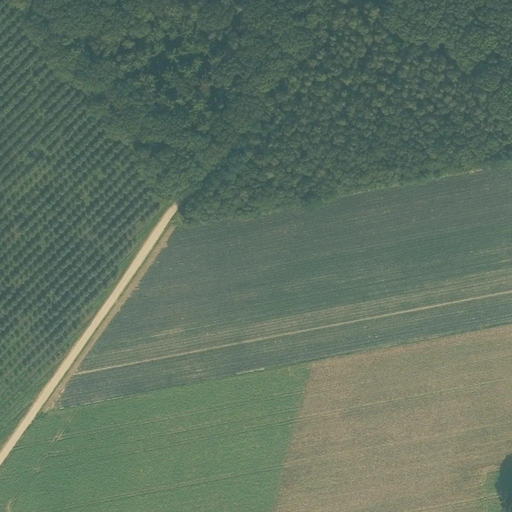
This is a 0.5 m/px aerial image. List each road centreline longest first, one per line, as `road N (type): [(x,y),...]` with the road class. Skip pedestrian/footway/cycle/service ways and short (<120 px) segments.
road 1 (track): [(185,190),(0,457)]
road 2 (track): [(185,190),(29,0)]
road 3 (track): [(321,0),(185,190)]
